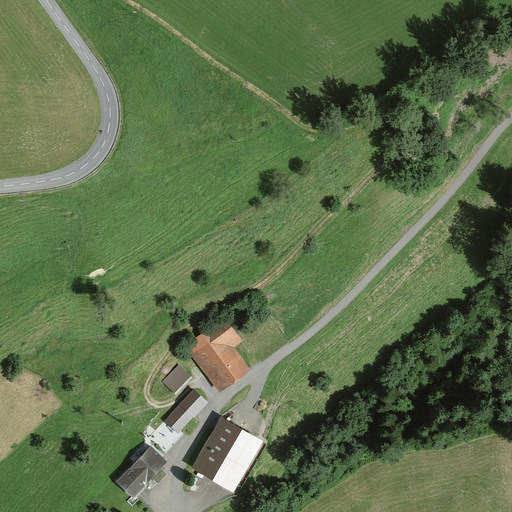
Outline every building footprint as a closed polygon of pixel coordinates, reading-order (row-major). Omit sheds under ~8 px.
[(248,342),(234,321),(194,350),(224,391),(255,368),(240,347),(248,342)] [(193,378),(181,368),(168,383),(180,393),(193,378)] [(212,401),(199,389),(171,419),(184,431),(212,401)] [(264,444),(221,419),(192,470),(234,494),(264,444)] [(173,461),(156,445),(123,481),(141,497),(173,461)]
